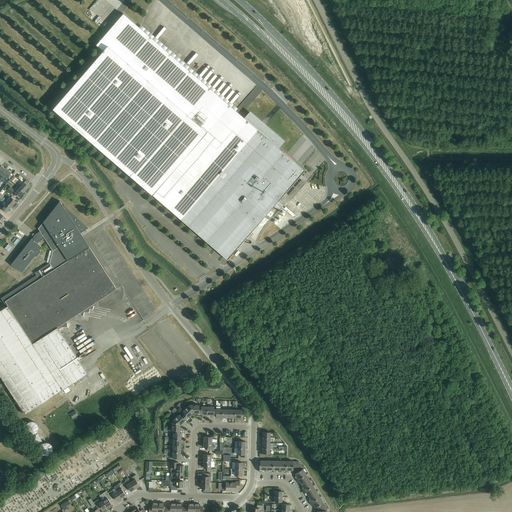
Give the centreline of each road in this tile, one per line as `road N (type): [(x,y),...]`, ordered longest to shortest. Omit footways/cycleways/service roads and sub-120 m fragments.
road 1 (unclassified): [(511,352),(316,0)]
road 2 (primary): [(305,72),(420,221),(511,391)]
road 3 (residential): [(253,426),(249,400),(162,297),(97,191),(74,165),(57,160)]
road 4 (residential): [(193,495),(195,430),(253,426)]
